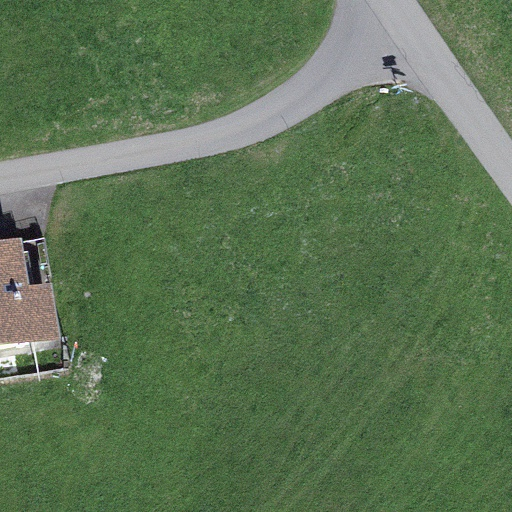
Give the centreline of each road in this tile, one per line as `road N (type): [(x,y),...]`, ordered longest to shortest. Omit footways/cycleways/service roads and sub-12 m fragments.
road 1 (unclassified): [(386,33),(261,137),(0,184)]
road 2 (unclassified): [(386,33),(511,191)]
